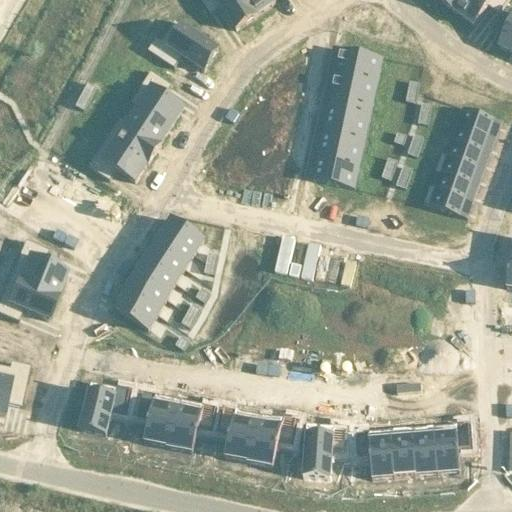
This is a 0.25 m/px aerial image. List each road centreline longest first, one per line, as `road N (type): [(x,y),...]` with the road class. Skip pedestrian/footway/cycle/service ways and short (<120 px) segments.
road 1 (residential): [(155,201),(477,261)]
road 2 (residential): [(155,201),(80,312),(37,476)]
road 3 (residential): [(340,0),(247,62),(155,201)]
road 4 (residential): [(489,511),(477,261)]
road 5 (tertiary): [(209,511),(37,476)]
road 6 (residential): [(511,81),(471,62),(393,0)]
